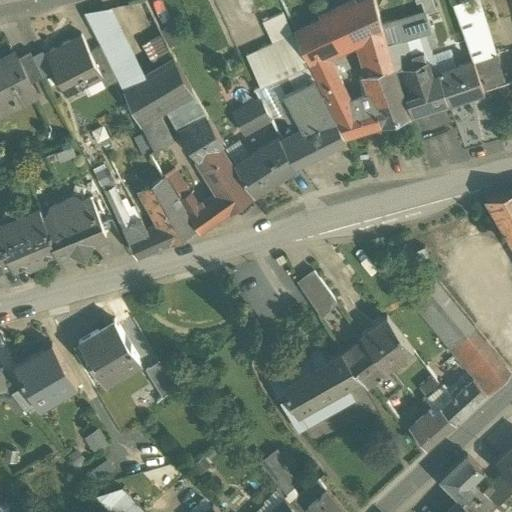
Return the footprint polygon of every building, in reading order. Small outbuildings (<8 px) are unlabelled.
[(374,0),(358,0),(295,30),(309,61),(327,52),(362,36),(382,26),(374,0)] [(500,69),(478,0),(470,0),(454,5),(474,61),(479,76),(500,69)] [(141,79),(107,8),(85,13),(124,90),(141,79)] [(382,26),(386,40),(388,45),(393,64),(394,68),(397,67),(413,115),(448,104),(439,76),(438,73),(419,12),(382,26)] [(382,26),(362,36),(365,48),(386,40),(382,26)] [(154,62),(176,52),(167,32),(145,42),(154,62)] [(82,33),(50,49),(59,66),(54,68),(67,94),(103,75),(82,33)] [(293,34),(258,50),(273,81),(289,73),(306,65),(293,34)] [(357,114),(327,52),(309,61),(347,136),(410,116),(394,68),(393,64),(388,45),(386,40),(365,48),(372,72),(367,74),(376,104),(357,114)] [(43,75),(30,50),(17,57),(29,82),(43,75)] [(273,81),(258,50),(246,56),(262,86),(273,81)] [(15,53),(0,60),(0,101),(12,95),(17,104),(36,94),(29,82),(17,57),(15,53)] [(176,59),(154,72),(170,102),(192,89),(176,59)] [(474,61),(438,73),(439,76),(448,104),(484,91),(479,76),(474,61)] [(306,65),(289,73),(296,88),(286,94),(298,118),(327,103),(306,65)] [(500,69),(479,76),(484,91),(505,85),(500,69)] [(170,102),(154,72),(141,79),(158,109),(170,102)] [(158,109),(141,79),(124,90),(139,120),(158,109)] [(260,99),(234,114),(246,134),(271,119),(260,99)] [(327,103),(298,118),(301,125),(285,133),(291,143),(285,145),(296,164),(346,138),(327,103)] [(158,109),(139,120),(154,150),(164,144),(173,139),(158,109)] [(208,117),(183,133),(198,157),(219,145),(223,142),(208,117)] [(268,144),(235,165),(254,195),(298,167),(297,166),(296,164),(282,143),(272,149),(268,144)] [(251,196),(219,145),(198,157),(220,193),(231,210),(251,196)] [(108,168),(95,174),(101,186),(114,180),(108,168)] [(199,208),(176,170),(167,176),(181,197),(189,214),(199,208)] [(194,229),(172,191),(173,190),(165,177),(163,177),(142,189),(162,226),(171,241),(172,241),(194,229)] [(122,182),(113,187),(115,191),(124,186),(122,182)] [(115,191),(113,187),(105,191),(123,227),(130,224),(115,191)] [(511,191),(486,199),(511,242),(511,191)] [(220,193),(206,203),(217,220),(231,210),(220,193)] [(90,197),(83,200),(74,196),(64,201),(82,246),(82,245),(80,240),(83,239),(90,242),(106,236),(90,197)] [(82,246),(64,201),(53,205),(50,214),(43,216),(43,217),(58,255),(82,246)] [(199,208),(189,214),(199,232),(217,220),(206,203),(199,208)] [(58,255),(43,217),(43,216),(40,209),(18,218),(37,264),(58,255)] [(0,225),(0,233),(11,261),(11,262),(13,267),(15,269),(16,273),(37,264),(18,218),(0,225)] [(148,232),(141,218),(130,224),(123,227),(128,239),(137,256),(157,247),(148,232)] [(162,226),(148,232),(157,247),(171,241),(162,226)] [(0,266),(11,262),(11,261),(0,233),(0,266)] [(337,303),(315,271),(298,283),(320,315),(337,303)] [(510,377),(435,288),(415,306),(475,379),(489,397),(510,377)] [(413,352),(387,316),(360,335),(362,338),(387,371),(391,368),(413,352)] [(138,359),(115,320),(80,341),(91,360),(103,380),(138,359)] [(387,371),(362,338),(342,353),(362,380),(367,386),(370,383),(387,371)] [(52,342),(14,364),(26,384),(37,404),(26,410),(29,414),(78,385),(52,342)] [(342,352),(328,360),(328,361),(325,362),(321,355),(316,358),(312,360),(312,359),(270,382),(277,394),(281,401),(280,401),(298,431),(354,399),(347,388),(355,384),(362,380),(342,353),(342,352)] [(175,389),(160,364),(146,372),(163,399),(175,389)] [(387,371),(370,383),(385,402),(405,387),(391,368),(387,371)] [(449,403),(435,415),(430,408),(414,422),(415,423),(410,428),(426,448),(486,395),(474,380),(454,398),(449,403)] [(26,384),(11,392),(26,410),(37,404),(26,384)] [(451,394),(446,399),(449,403),(454,398),(451,394)] [(86,439),(95,452),(110,442),(101,429),(86,439)] [(511,448),(497,463),(503,470),(511,479),(511,448)] [(467,456),(441,481),(468,508),(480,497),(470,486),(474,482),(483,473),(467,456)] [(474,482),(470,486),(480,497),(492,510),(511,491),(511,479),(503,470),(484,491),(474,482)] [(319,479),(300,495),(308,505),(326,490),(319,479)] [(116,511),(139,511),(146,506),(122,481),(103,499),(116,511)] [(343,511),(326,490),(308,505),(307,505),(312,511),(343,511)] [(480,497),(468,508),(472,511),(489,511),(492,510),(480,497)] [(286,498),(271,511),(296,511),(297,511),(286,498)] [(471,511),(460,502),(450,511),(471,511)]
